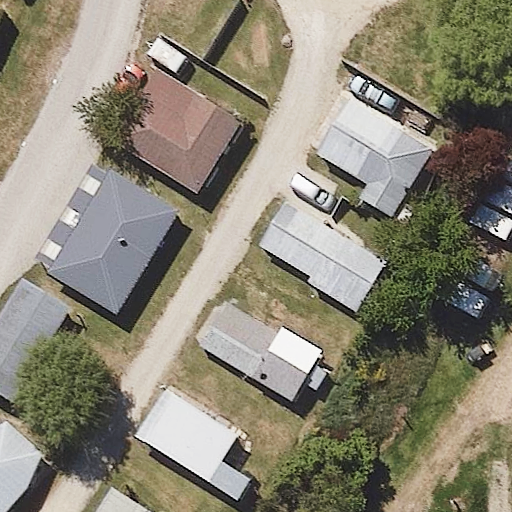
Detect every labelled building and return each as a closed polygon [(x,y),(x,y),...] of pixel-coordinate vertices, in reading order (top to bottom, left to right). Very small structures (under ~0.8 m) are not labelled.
[(254,113),(165,65),(118,151),(208,200),(254,113)] [(346,86),(305,154),(370,193),(360,209),(415,242),(465,157),(346,86)] [(185,215),(115,174),(58,276),(128,316),(185,215)] [(293,200),(261,247),(315,284),(310,292),(360,326),(397,271),(293,200)] [(91,316),(26,280),(0,325),(0,396),(35,416),(91,316)] [(323,400),(346,363),(230,289),(195,343),(300,410),(311,393),(323,400)] [(261,435),(177,382),(138,444),(244,509),(262,480),(242,466),(261,435)] [(0,511),(15,511),(58,461),(0,413),(0,511)] [(155,511),(124,493),(112,511),(155,511)]
